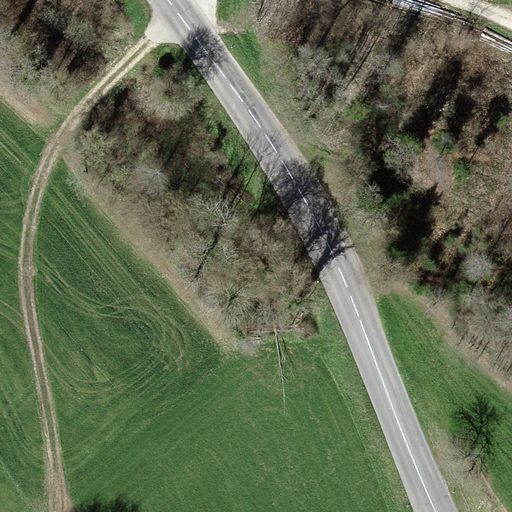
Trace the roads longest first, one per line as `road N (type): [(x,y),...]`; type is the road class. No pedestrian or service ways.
road 1 (secondary): [(435,511),(321,235),(261,132),(164,0)]
road 2 (track): [(53,511),(29,312),(28,216),(45,159),(68,121),(172,11)]
